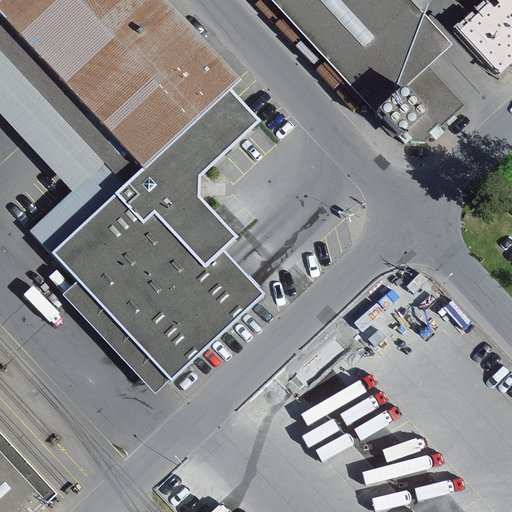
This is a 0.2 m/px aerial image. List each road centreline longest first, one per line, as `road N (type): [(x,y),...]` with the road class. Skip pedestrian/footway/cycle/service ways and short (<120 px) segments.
road 1 (residential): [(100,511),(410,224)]
road 2 (residential): [(212,0),(380,180),(410,224)]
road 3 (unknown): [(435,0),(432,18),(448,54),(511,127)]
road 4 (residential): [(410,224),(511,334)]
road 5 (residential): [(410,224),(511,127)]
